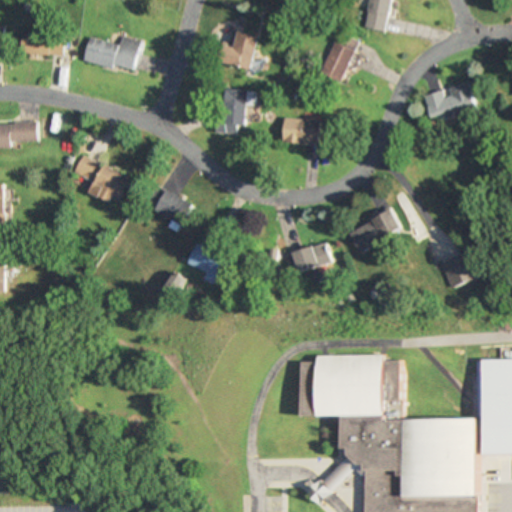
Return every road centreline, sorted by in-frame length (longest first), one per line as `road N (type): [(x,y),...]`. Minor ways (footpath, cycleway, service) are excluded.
road 1 (residential): [(511,30),(469,37),(426,57),(404,81),(357,172),(309,199),(239,189),(147,121),(54,95),(0,91)]
road 2 (residential): [(155,127),(189,0)]
